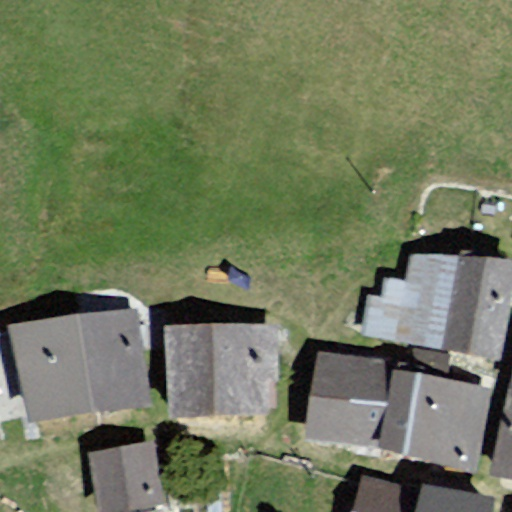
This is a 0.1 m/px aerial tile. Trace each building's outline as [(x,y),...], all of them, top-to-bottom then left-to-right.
[(491,360),(511,257),(455,249),(432,347),(491,360)] [(131,304),(1,313),(9,416),(142,403),(131,304)] [(267,320),(149,316),(151,408),(264,408),(267,320)] [(511,343),(481,470),(511,475),(511,343)] [(295,438),(468,461),(487,376),(315,345),(295,438)] [(81,447),(83,502),(155,496),(147,437),(81,447)] [(478,511),(483,494),(409,477),(405,495),(402,511),(478,511)] [(345,481),(339,511),(402,511),(405,495),(345,481)]
